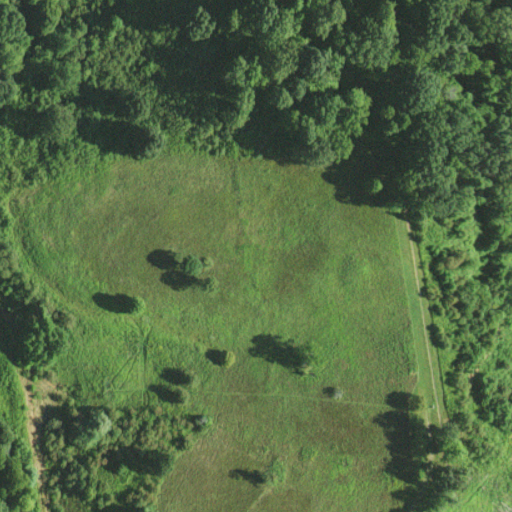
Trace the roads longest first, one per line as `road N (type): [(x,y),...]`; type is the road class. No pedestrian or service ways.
road 1 (residential): [(397,210),(429,428),(389,511)]
road 2 (residential): [(0,311),(42,426),(50,511)]
